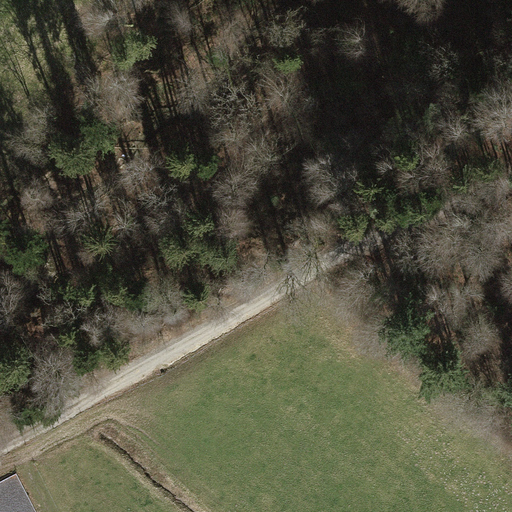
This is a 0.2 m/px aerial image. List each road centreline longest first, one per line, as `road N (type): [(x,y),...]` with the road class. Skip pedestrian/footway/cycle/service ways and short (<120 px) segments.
road 1 (track): [(511,179),(401,222),(203,329)]
road 2 (track): [(0,442),(203,329)]
